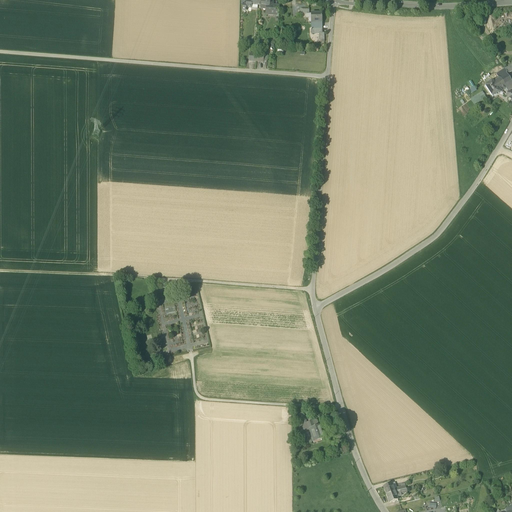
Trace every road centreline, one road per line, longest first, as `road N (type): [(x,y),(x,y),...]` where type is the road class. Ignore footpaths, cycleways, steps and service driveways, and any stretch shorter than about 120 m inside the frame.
road 1 (track): [(327,76),(0,52)]
road 2 (residential): [(333,0),(313,289)]
road 3 (residential): [(511,123),(436,235),(314,310)]
road 4 (residential): [(314,310),(347,432),(383,511)]
road 5 (track): [(342,408),(202,398),(191,356)]
road 6 (secondary): [(511,2),(351,0)]
road 7 (unclassified): [(313,289),(156,277)]
road 8 (track): [(156,277),(0,270)]
